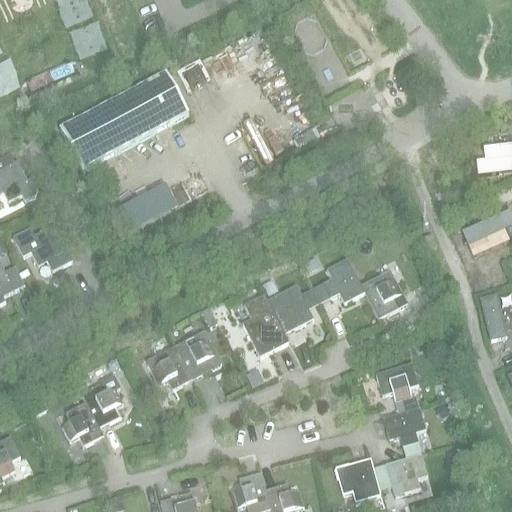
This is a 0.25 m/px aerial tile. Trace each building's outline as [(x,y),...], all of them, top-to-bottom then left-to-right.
[(59,132),(82,175),(188,118),(166,76),(59,132)] [(511,138),(509,133),(468,150),(474,164),(511,147),(511,138)] [(0,200),(3,199),(7,207),(21,200),(24,206),(35,201),(37,193),(32,182),(27,185),(17,165),(0,173),(0,200)] [(496,201),(482,206),(497,247),(511,241),(496,201)] [(11,243),(22,263),(30,259),(37,272),(46,268),(51,278),(71,267),(53,231),(33,241),(29,234),(11,243)] [(419,243),(424,255),(437,250),(432,238),(419,243)] [(471,240),(456,246),(471,286),(486,281),(476,253),(482,251),(479,242),(472,245),(471,240)] [(315,260),(303,266),(308,276),(320,270),(315,260)] [(342,307),(363,296),(358,289),(344,263),(324,273),(329,283),(320,288),(328,303),(337,298),(342,307)] [(0,266),(0,308),(5,306),(2,301),(24,290),(14,271),(5,276),(0,266)] [(358,289),(363,296),(377,323),(406,308),(401,298),(387,273),(379,278),(358,289)] [(502,277),(492,280),(496,291),(506,288),(502,277)] [(272,283),(262,288),(268,299),(278,294),(272,283)] [(294,289),(266,304),(284,338),(304,327),(313,323),(308,312),(301,297),(299,298),(294,289)] [(284,338),(266,304),(265,304),(262,298),(242,309),(250,323),(241,328),(259,361),(288,346),(284,338)] [(497,304),(479,308),(489,351),(507,346),(497,304)] [(431,307),(420,313),(426,324),(437,318),(431,307)] [(174,350),(173,350),(191,384),(220,368),(221,366),(216,357),(215,358),(208,345),(210,344),(205,335),(203,335),(174,350)] [(191,384),(173,350),(148,363),(147,367),(158,389),(167,384),(171,394),(191,384)] [(376,380),(382,402),(393,399),(395,408),(411,404),(409,394),(419,391),(413,369),(376,380)] [(245,380),(249,391),(263,387),(259,376),(245,380)] [(85,378),(74,384),(79,393),(90,387),(85,378)] [(99,388),(81,398),(85,406),(99,432),(120,420),(115,411),(121,408),(114,395),(120,392),(114,379),(99,387),(100,388),(99,389),(99,388)] [(85,406),(82,407),(64,417),(69,427),(61,431),(69,447),(78,442),(83,452),(103,440),(99,432),(98,432),(85,406)] [(443,409),(436,415),(442,423),(450,417),(443,409)] [(416,438),(427,435),(420,413),(383,423),(389,446),(399,443),(402,452),(419,448),(416,438)] [(169,415),(160,419),(164,429),(173,425),(169,415)] [(17,416),(6,422),(11,432),(22,426),(17,416)] [(0,445),(0,489),(4,487),(1,482),(15,475),(11,466),(21,461),(10,441),(0,445)] [(447,455),(451,472),(464,469),(460,452),(447,455)] [(385,469),(393,500),(419,493),(416,484),(427,481),(421,459),(385,469)] [(339,473),(345,498),(355,496),(359,506),(381,500),(371,463),(339,473)] [(247,511),(270,511),(265,495),(266,495),(265,494),(261,478),(239,484),(242,495),(233,498),(236,511),(241,511),(247,510),(247,511)] [(270,511),(302,511),(299,496),(290,499),(286,488),(265,494),(266,495),(265,495),(270,511)] [(159,506),(160,511),(194,511),(191,498),(159,506)] [(123,511),(121,501),(107,506),(108,511),(123,511)]
